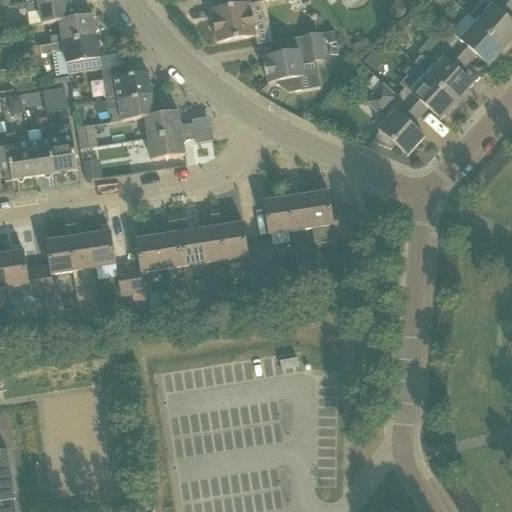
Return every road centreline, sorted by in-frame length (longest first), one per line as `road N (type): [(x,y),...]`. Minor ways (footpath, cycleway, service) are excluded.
road 1 (residential): [(424,202),(405,462),(436,511)]
road 2 (residential): [(265,124),(240,182),(215,196),(0,223)]
road 3 (residential): [(265,124),(175,54),(128,0)]
road 4 (residential): [(424,202),(265,124)]
road 5 (residential): [(511,108),(424,202)]
